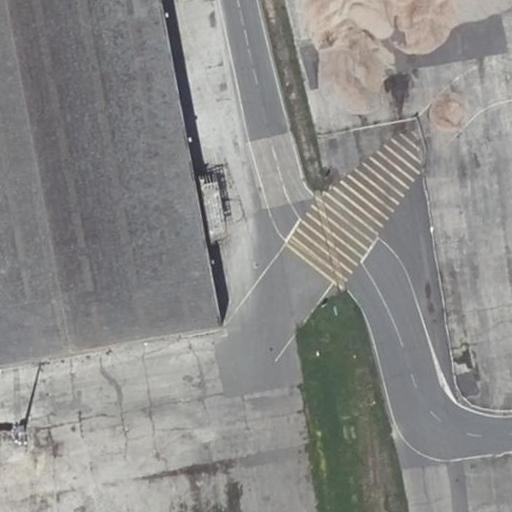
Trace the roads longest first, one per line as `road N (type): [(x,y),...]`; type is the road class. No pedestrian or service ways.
road 1 (unknown): [(265,113),(296,511)]
road 2 (unknown): [(403,347),(429,511)]
